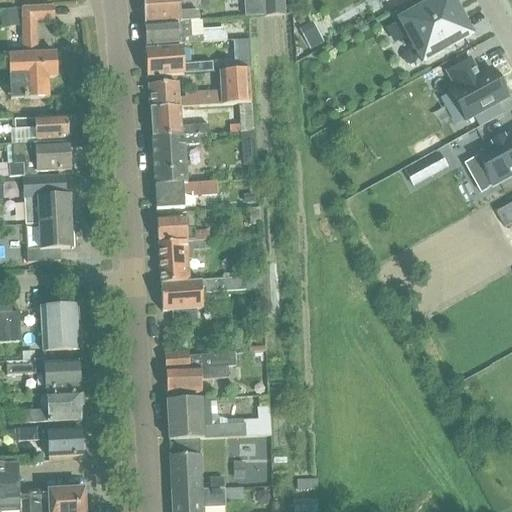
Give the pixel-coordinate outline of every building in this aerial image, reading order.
[(177,0),(141,0),(143,26),(198,22),(198,11),(179,13),(177,0)] [(262,0),(264,17),(284,16),(282,0),(262,0)] [(449,0),(436,0),(398,21),(421,64),(470,37),(462,22),(463,21),(462,18),(460,19),(456,13),(458,11),(457,8),(455,9),(449,0)] [(23,56),(8,57),(9,81),(27,80),(28,101),(48,100),(47,79),(56,78),(55,55),(36,56),(34,22),(52,21),(52,8),(21,9),(23,56)] [(15,10),(0,12),(0,21),(2,31),(19,28),(15,10)] [(198,22),(143,26),(144,32),(145,47),(225,42),(224,29),(201,31),(201,22),(198,22)] [(318,34),(304,42),(310,51),(323,44),(318,34)] [(181,49),(145,51),(147,78),(212,73),(211,63),(182,65),(181,49)] [(464,122),(507,99),(490,69),(476,77),(472,70),(474,69),(469,60),(446,73),(455,89),(448,92),(464,122)] [(250,64),(227,65),(227,72),(248,71),(250,71),(250,64)] [(184,95),(185,100),(178,100),(177,85),(147,87),(149,111),(179,109),(220,107),(237,106),(250,105),(248,71),(227,72),(218,73),(219,94),(184,95)] [(251,133),(250,105),(237,106),(239,134),(251,133)] [(180,129),(179,109),(149,111),(150,139),(181,137),(197,136),(206,136),(206,127),(180,129)] [(35,142),(67,140),(66,118),(11,121),(12,131),(35,130),(35,142)] [(198,146),(197,136),(181,137),(150,139),(153,187),(186,186),(183,147),(198,146)] [(511,177),(511,136),(508,139),(506,138),(495,144),(495,146),(463,165),(469,174),(482,167),(494,188),(511,177)] [(69,172),(67,144),(12,147),(13,166),(8,167),(8,180),(36,178),(36,174),(69,172)] [(426,181),(446,170),(438,156),(419,167),(426,181)] [(207,174),(196,175),(196,185),(208,184),(207,174)] [(62,178),(22,181),(24,227),(38,226),(38,225),(69,224),(69,216),(72,216),(71,198),(63,199),(62,178)] [(186,186),(153,187),(155,211),(183,209),(182,195),(190,194),(190,197),(216,195),(215,184),(208,184),(196,185),(186,186)] [(253,197),(242,198),(243,206),(254,205),(253,197)] [(511,205),(496,214),(505,229),(511,225),(511,205)] [(258,209),(248,210),(249,226),(259,225),(258,209)] [(185,233),(185,222),(184,218),(155,220),(157,245),(207,242),(206,232),(185,233)] [(39,251),(26,251),(27,264),(60,262),(59,251),(74,250),(73,232),(69,232),(69,224),(38,225),(39,251)] [(157,245),(159,284),(187,283),(186,261),(193,260),(192,252),(207,251),(207,242),(157,245)] [(259,278),(244,279),(245,292),(260,291),(259,278)] [(244,279),(187,283),(159,284),(161,313),(171,313),(171,327),(196,325),(195,311),(201,310),(200,295),(245,292),(244,279)] [(0,301),(0,336),(20,336),(20,301),(0,301)] [(75,309),(39,311),(42,353),(78,351),(75,309)] [(33,353),(21,354),(21,362),(34,361),(33,353)] [(163,356),(165,395),(200,393),(199,382),(227,380),(227,369),(235,369),(234,356),(187,358),(187,354),(163,356)] [(77,387),(79,383),(79,377),(76,375),(76,364),(55,365),(55,361),(33,362),(33,366),(5,367),(5,377),(43,375),(44,391),(77,389),(77,387)] [(79,422),(78,411),(81,408),(80,393),(46,395),(46,397),(41,397),(41,399),(39,402),(39,408),(42,412),(7,414),(8,426),(79,422)] [(267,400),(258,400),(258,410),(267,410),(267,400)] [(243,423),(243,426),(209,428),(208,401),(166,403),(168,443),(198,441),(269,437),(267,410),(258,410),(255,410),(256,422),(243,423)] [(80,455),(83,452),(83,445),(80,442),(79,431),(58,432),(58,428),(17,431),(17,443),(46,442),(47,459),(80,457),(80,455)] [(201,491),(198,441),(168,443),(170,493),(201,491)] [(244,465),(233,465),(233,481),(244,481),(244,465)] [(0,511),(17,511),(16,466),(0,466),(0,511)] [(223,490),(222,479),(208,480),(209,491),(223,490)] [(316,480),(296,481),(297,492),(316,491),(316,480)] [(254,486),(256,507),(276,504),(273,484),(254,486)] [(83,511),(83,490),(31,493),(31,511),(83,511)] [(209,491),(201,491),(170,493),(171,511),(201,511),(201,510),(224,509),(223,490),(209,491)] [(316,511),(316,503),(293,504),(292,511),(316,511)]
